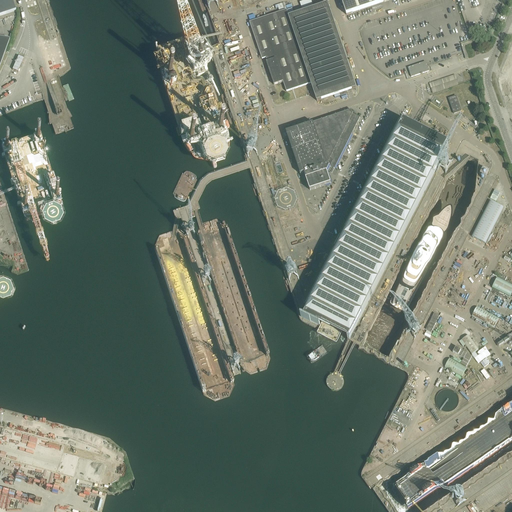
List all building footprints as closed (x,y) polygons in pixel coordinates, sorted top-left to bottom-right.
[(0,0),(0,16),(16,11),(12,0),(0,0)] [(303,11),(314,8),(311,0),(307,0),(300,2),(303,11)] [(341,0),(347,15),(391,0),(341,0)] [(493,27),(501,2),(496,0),(488,25),(493,27)] [(266,62),(274,85),(283,82),(287,92),(311,84),(317,101),(322,100),(352,90),(356,88),(328,4),(289,17),(287,10),(250,23),(262,60),(266,58),(267,62),(266,62)] [(0,66),(10,40),(0,38),(0,66)] [(408,68),(411,77),(421,74),(421,75),(423,74),(429,71),(426,62),(408,68)] [(23,76),(14,73),(12,72),(1,95),(12,100),(23,76)] [(459,85),(455,75),(429,84),(433,94),(459,85)] [(50,81),(46,82),(57,115),(61,114),(50,81)] [(461,112),(456,96),(449,99),(454,114),(461,112)] [(298,128),(286,132),(301,174),(304,173),(310,191),(331,184),(327,172),(327,171),(328,171),(329,171),(330,171),(330,170),(330,169),(330,168),(329,168),(330,167),(335,169),(352,134),(353,135),(354,133),(353,132),(360,118),(353,114),(351,110),(307,125),(306,123),(297,126),(298,128)] [(305,317),(350,340),(448,146),(398,120),(304,304),(310,307),(305,317)] [(286,198),(292,196),(289,188),(283,190),(286,198)] [(490,201),(472,237),(485,244),(504,208),(490,201)] [(247,372),(253,375),(266,371),(272,360),(227,226),(223,227),(221,222),(216,219),(202,224),(197,234),(242,369),(246,368),(247,372)] [(203,393),(215,402),(230,397),(235,386),(184,232),(180,229),(159,236),(154,246),(203,393)] [(510,297),(511,293),(511,285),(497,278),(492,288),(510,297)] [(499,319),(477,307),(472,317),(494,328),(499,319)] [(440,316),(434,313),(426,330),(431,333),(440,316)] [(397,336),(403,324),(384,314),(378,326),(397,336)] [(356,333),(361,336),(363,333),(364,330),(363,330),(365,328),(361,326),(360,328),(359,328),(358,330),(356,333)] [(465,345),(472,355),(478,350),(468,336),(459,342),(463,347),(465,345)] [(461,364),(466,367),(472,357),(456,348),(453,353),(464,359),(461,364)] [(480,355),(475,359),(478,364),(490,355),(487,350),(485,351),(483,349),(478,353),(480,355)] [(450,358),(445,368),(462,378),(467,368),(450,358)] [(481,363),(485,367),(490,363),(487,359),(481,363)] [(335,390),(338,390),(341,388),(343,386),(344,384),(344,381),(344,378),(342,375),(339,373),(337,373),(333,373),(331,374),(328,376),(327,379),(327,382),(328,385),(329,388),(332,389),(335,390)]
